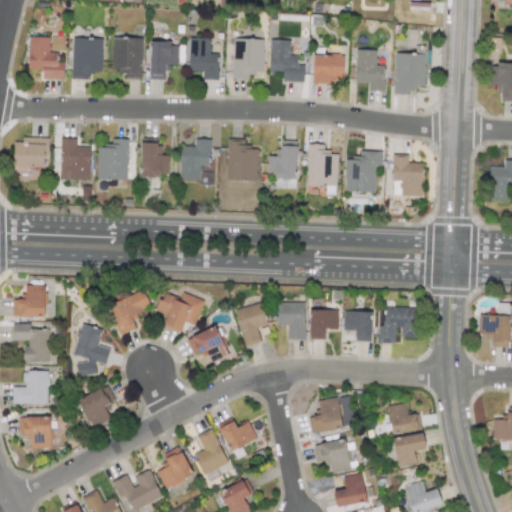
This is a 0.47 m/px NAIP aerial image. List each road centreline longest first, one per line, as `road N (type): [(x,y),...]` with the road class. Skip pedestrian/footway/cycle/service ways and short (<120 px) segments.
road 1 (residential): [(2,511),(246,382),(294,374),(511,378)]
road 2 (residential): [(18,0),(0,78),(16,511)]
road 3 (residential): [(511,132),(251,112),(0,112)]
road 4 (secondary): [(511,245),(0,224)]
road 5 (secondary): [(0,251),(511,272)]
road 6 (tertiary): [(448,270),(448,375),(479,511)]
road 7 (tertiary): [(461,0),(450,243)]
road 8 (residential): [(270,376),(299,511)]
